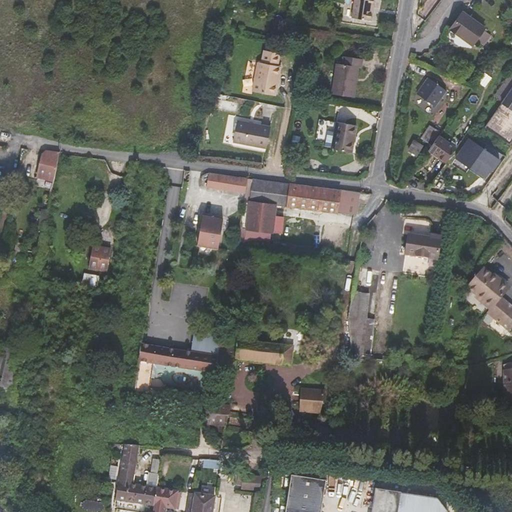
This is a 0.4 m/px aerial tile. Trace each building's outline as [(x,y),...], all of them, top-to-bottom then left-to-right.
[(354,0),(352,18),(372,21),(374,0),(354,0)] [(486,28),(463,12),(450,29),(472,46),(476,41),(484,46),(491,35),(484,30),(486,28)] [(279,66),(281,53),(264,50),(262,63),(258,62),(252,91),(276,96),(282,66),(279,66)] [(281,61),(292,62),(292,53),(282,53),(281,61)] [(362,68),(363,59),(344,56),(342,65),(336,64),(332,94),(354,98),(359,68),(362,68)] [(485,128),(510,145),(511,142),(511,73),(510,72),(494,96),(503,102),(485,128)] [(435,80),(422,99),(436,109),(449,89),(435,80)] [(238,120),(233,142),(267,148),(271,126),(238,120)] [(337,122),(332,149),(352,153),(357,126),(337,122)] [(421,138),(432,146),(440,135),(441,133),(430,125),(421,138)] [(429,151),(446,163),(457,148),(440,135),(432,146),(429,151)] [(468,138),(459,151),(475,162),(484,149),(468,138)] [(414,141),(409,151),(418,156),(423,146),(414,141)] [(475,162),(471,167),(485,177),(491,168),(494,170),(500,160),(484,149),(475,162)] [(59,155),(47,153),(43,156),(42,161),(57,165),(59,155)] [(282,165),(291,166),(293,158),(284,156),(282,165)] [(57,165),(42,161),(38,177),(54,180),(57,165)] [(248,178),(209,173),(208,187),(246,192),(248,178)] [(291,184),(253,179),(250,202),(288,207),(291,184)] [(360,192),(291,184),(288,207),(356,215),(360,192)] [(275,205),(250,202),(245,230),(271,234),(275,205)] [(224,219),(204,216),(198,245),(219,249),(224,219)] [(410,236),(407,254),(437,258),(440,238),(431,237),(431,240),(410,236)] [(112,249),(93,246),(88,268),(108,272),(112,249)] [(510,289),(484,267),(466,288),(492,310),(488,315),(508,332),(511,327),(511,305),(502,297),(510,289)] [(84,274),(82,284),(98,287),(100,276),(84,274)] [(370,294),(354,292),(349,318),(353,358),(371,360),(374,320),(367,319),(370,294)] [(195,332),(191,353),(165,349),(142,345),(139,361),(165,365),(216,373),(218,358),(220,346),(222,337),(195,332)] [(293,348),(238,341),(237,348),(220,346),(218,358),(216,373),(235,377),(238,360),(291,367),(293,348)] [(0,402),(13,404),(23,350),(3,345),(0,356),(0,402)] [(165,365),(139,361),(134,393),(161,395),(161,389),(149,388),(150,377),(154,378),(156,368),(164,369),(165,365)] [(325,392),(302,391),(300,413),(321,414),(325,392)] [(227,417),(227,416),(228,412),(228,411),(228,404),(212,402),(210,416),(209,426),(225,427),(225,417),(227,417)] [(237,412),(228,411),(228,412),(227,416),(230,419),(229,424),(247,427),(248,414),(242,413),(242,418),(237,417),(237,412)] [(133,485),(140,446),(135,445),(125,444),(115,500),(154,506),(156,489),(133,485)] [(158,476),(161,461),(154,460),(152,474),(158,476)] [(320,511),(326,480),(291,475),(285,511),(320,511)] [(261,478),(242,478),(241,490),(259,491),(261,478)] [(445,511),(440,498),(375,488),(371,511),(445,511)] [(181,493),(156,489),(154,506),(152,511),(164,511),(165,508),(178,511),(181,493)] [(212,511),(215,497),(204,496),(193,494),(190,493),(186,511),(212,511)]
